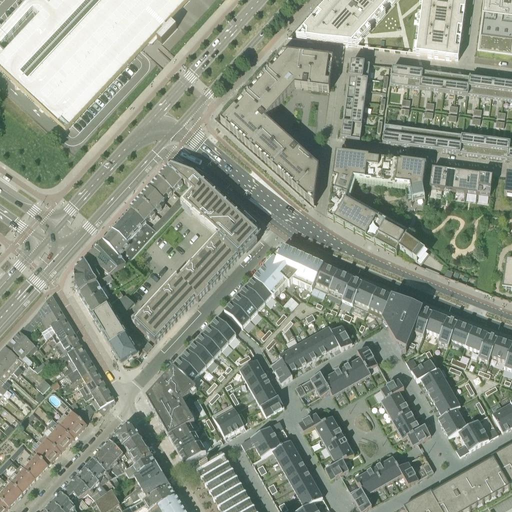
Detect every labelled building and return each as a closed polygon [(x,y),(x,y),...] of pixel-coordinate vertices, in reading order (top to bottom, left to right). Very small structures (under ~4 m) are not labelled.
[(42,0),(31,0),(0,33),(0,71),(8,79),(31,101),(57,125),(66,133),(138,56),(141,53),(149,45),(150,46),(152,43),(151,42),(152,41),(153,40),(155,38),(157,41),(162,45),(176,30),(172,25),(169,23),(170,22),(190,0),(55,0),(49,7),(45,3),(43,1),(42,0)] [(312,24),(304,33),(307,36),(306,42),(307,42),(314,43),(341,47),(348,48),(352,48),(395,0),(333,0),(336,4),(330,11),(326,8),(318,17),(322,20),(315,27),(312,24)] [(416,57),(428,58),(434,59),(445,60),(452,61),(458,62),(460,52),(454,51),(456,31),(462,32),(464,22),(458,21),(459,12),(465,13),(466,2),(460,2),(460,0),(423,0),(416,56),(416,57)] [(511,0),(485,0),(481,38),(478,57),(511,61),(511,0)] [(283,55),(221,124),(259,159),(296,192),(314,208),(316,196),(319,170),(312,164),(311,163),(311,162),(308,160),(307,159),(296,149),(266,122),(282,104),(295,89),(306,91),(329,94),(333,62),(283,55)] [(351,64),(349,79),(368,82),(370,67),(351,64)] [(393,69),(390,87),(408,89),(410,72),(393,69)] [(410,72),(408,89),(420,91),(422,73),(410,72)] [(422,73),(420,91),(432,92),(434,75),(422,73)] [(434,75),(432,92),(444,94),(446,77),(434,75)] [(446,77),(444,94),(456,96),(458,78),(446,77)] [(458,78),(456,96),(467,97),(470,80),(458,78)] [(349,79),(348,91),(366,93),(368,82),(349,79)] [(470,80),(467,97),(479,99),(482,81),(470,80)] [(482,81),(479,99),(491,100),(494,83),(482,81)] [(494,83),(491,100),(503,102),(505,84),(494,83)] [(511,85),(505,84),(503,102),(511,102),(511,85)] [(348,91),(346,102),(365,104),(366,93),(348,91)] [(346,102),(345,113),(363,116),(365,104),(346,102)] [(345,113),(343,125),(362,127),(363,116),(345,113)] [(343,125),(341,140),(360,142),(362,127),(343,125)] [(385,128),(382,145),(398,147),(400,148),(403,130),(385,128)] [(403,130),(400,148),(412,149),(415,131),(403,130)] [(415,131),(412,149),(424,151),(426,133),(415,131)] [(426,133),(424,151),(436,152),(438,135),(426,133)] [(438,135),(436,152),(448,154),(450,136),(438,135)] [(450,136),(448,154),(460,155),(462,138),(450,136)] [(462,138),(460,155),(472,157),(474,139),(462,138)] [(474,139),(472,157),(484,159),(486,141),(474,139)] [(486,141),(484,159),(489,160),(495,160),(498,143),(486,141)] [(498,143),(495,160),(507,162),(510,144),(498,143)] [(329,210),(328,219),(332,221),(343,228),(396,258),(397,256),(398,255),(397,255),(399,251),(412,261),(420,251),(421,250),(406,239),(407,237),(346,203),(351,187),(353,181),(410,188),(410,189),(413,202),(425,200),(423,190),(423,184),(424,177),(425,170),(426,170),(426,168),(426,167),(336,156),(329,210)] [(183,184),(190,191),(195,195),(185,204),(185,205),(221,238),(179,283),(177,282),(135,327),(156,346),(196,302),(198,304),(199,303),(260,236),(195,176),(171,167),(168,171),(183,184)] [(433,170),(430,190),(442,192),(445,172),(433,170)] [(158,181),(173,194),(174,194),(183,184),(168,171),(158,181)] [(445,172),(442,192),(454,193),(457,174),(445,172)] [(457,174),(454,193),(466,195),(469,175),(457,174)] [(469,175),(466,195),(478,197),(481,177),(469,175)] [(481,177),(478,197),(490,198),(493,178),(481,177)] [(511,261),(506,261),(502,291),(511,292),(511,178),(507,178),(507,180),(506,187),(504,198),(511,198),(511,261)] [(149,191),(164,204),(173,194),(158,181),(149,191)] [(140,201),(155,215),(164,204),(149,191),(140,201)] [(195,195),(190,191),(181,201),(185,204),(195,195)] [(180,199),(170,210),(176,215),(182,208),(185,205),(185,204),(181,201),(180,199)] [(145,225),(155,215),(140,201),(131,212),(145,225)] [(170,210),(161,220),(166,225),(176,215),(170,210)] [(145,225),(131,212),(122,222),(148,245),(157,235),(152,230),(145,225)] [(161,220),(152,230),(157,235),(166,225),(161,220)] [(130,265),(148,245),(122,222),(112,232),(113,233),(106,240),(103,243),(126,267),(130,265)] [(110,277),(126,267),(103,243),(103,242),(88,258),(110,277)] [(315,286),(323,268),(284,250),(278,261),(277,264),(274,261),(254,282),(274,301),(288,286),(290,288),(293,284),(312,293),(314,290),(315,286)] [(79,297),(110,277),(88,258),(75,272),(75,278),(76,291),(79,297)] [(323,268),(315,286),(314,290),(328,296),(338,275),(327,270),(324,268),(323,268)] [(446,272),(444,278),(450,281),(453,274),(446,272)] [(343,303),(352,281),(338,275),(328,296),(343,303)] [(85,307),(104,295),(108,292),(105,288),(113,283),(110,277),(79,297),(85,307)] [(363,286),(352,281),(343,303),(342,304),(345,305),(353,309),(353,308),(363,286)] [(247,290),(265,307),(272,299),(274,301),(254,282),(247,290)] [(353,308),(367,314),(377,293),(363,286),(353,308)] [(258,315),(265,307),(247,290),(239,298),(258,315)] [(104,295),(85,307),(92,317),(108,307),(123,298),(119,293),(111,298),(107,300),(104,295)] [(377,293),(367,314),(383,321),(392,300),(391,300),(392,299),(381,294),(377,293)] [(239,298),(232,306),(250,323),(258,315),(239,298)] [(39,322),(41,324),(60,312),(52,299),(38,315),(41,321),(39,322)] [(284,308),(291,314),(300,305),(293,299),(284,308)] [(402,303),(393,300),(392,299),(391,300),(392,300),(383,321),(383,322),(382,322),(382,323),(383,325),(386,330),(389,335),(390,337),(401,356),(401,357),(406,354),(408,348),(410,344),(413,336),(423,312),(414,308),(409,306),(402,303)] [(250,323),(232,306),(225,314),(243,331),(250,323)] [(91,318),(97,327),(115,317),(108,307),(92,317),(91,318)] [(42,334),(43,335),(48,330),(65,320),(60,312),(41,324),(43,328),(39,330),(41,334),(42,334)] [(423,312),(414,336),(423,340),(426,333),(433,316),(423,312)] [(433,316),(426,333),(441,339),(448,322),(433,316)] [(115,317),(97,327),(103,337),(120,327),(115,317)] [(49,334),(52,338),(69,327),(65,320),(48,330),(43,335),(44,337),(49,334)] [(210,330),(228,346),(236,338),(218,322),(210,330)] [(451,344),(450,344),(451,343),(458,326),(448,322),(441,339),(440,340),(440,339),(438,345),(448,350),(451,344)] [(27,339),(35,331),(29,325),(21,334),(27,339)] [(458,326),(451,343),(466,349),(473,332),(458,326)] [(54,341),(57,345),(74,335),(69,327),(52,338),(49,341),(51,343),(54,341)] [(120,327),(103,337),(110,347),(126,337),(120,327)] [(330,333),(339,349),(341,353),(352,347),(341,327),(330,333)] [(228,346),(210,330),(203,338),(221,354),(228,346)] [(330,333),(328,331),(319,336),(329,354),(339,349),(330,333)] [(473,332),(466,349),(481,355),(488,338),(473,332)] [(31,358),(39,350),(36,347),(33,345),(27,340),(27,339),(21,334),(14,341),(29,355),(31,358)] [(308,340),(319,360),(329,354),(319,336),(318,334),(308,340)] [(31,335),(27,340),(33,345),(37,341),(31,335)] [(58,352),(62,359),(81,347),(74,335),(57,345),(52,350),(54,355),(58,352)] [(126,337),(110,347),(116,357),(133,347),(126,337)] [(221,354),(203,338),(195,346),(214,363),(221,354)] [(491,360),(491,359),(498,342),(488,338),(481,355),(481,356),(480,355),(478,361),(489,366),(491,360)] [(319,360),(308,340),(298,345),(309,365),(319,360)] [(26,358),(29,355),(14,341),(7,348),(29,368),(32,364),(26,358)] [(491,359),(507,364),(511,349),(511,346),(498,342),(491,359)] [(147,355),(153,349),(148,344),(142,351),(147,355)] [(289,353),(299,371),(309,365),(298,345),(288,351),(289,353)] [(214,363),(195,346),(188,354),(206,370),(214,363)] [(67,367),(68,366),(86,355),(81,347),(62,359),(58,362),(61,366),(65,363),(67,367)] [(133,347),(116,357),(122,367),(139,357),(137,354),(133,347)] [(29,368),(7,348),(0,356),(0,357),(21,375),(25,380),(28,376),(25,374),(30,369),(29,368)] [(368,373),(378,368),(368,350),(357,355),(360,360),(367,374),(368,373)] [(299,371),(289,353),(279,359),(281,361),(290,376),(299,371)] [(206,370),(188,354),(181,362),(199,379),(206,370)] [(66,374),(68,377),(91,363),(86,355),(68,366),(71,371),(66,374)] [(18,379),(21,375),(0,357),(0,369),(10,379),(14,375),(18,379)] [(351,365),(361,383),(371,378),(368,373),(367,374),(360,360),(351,365)] [(293,381),(292,381),(290,376),(281,361),(270,367),(282,387),(293,381)] [(417,384),(421,382),(436,373),(432,366),(431,363),(418,371),(412,361),(406,365),(417,384)] [(199,379),(181,362),(173,370),(192,387),(192,386),(199,379)] [(74,379),(76,382),(96,371),(91,363),(68,377),(70,382),(74,379)] [(245,383),(262,373),(257,363),(240,373),(245,383)] [(341,371),(352,389),(361,383),(351,365),(341,371)] [(7,382),(10,379),(0,369),(0,382),(8,390),(11,386),(7,382)] [(146,400),(168,439),(190,426),(190,427),(195,424),(183,404),(196,390),(192,386),(192,387),(173,370),(146,400)] [(80,386),(82,389),(100,378),(96,371),(76,382),(67,389),(70,393),(80,386)] [(352,389),(341,371),(332,376),(342,394),(352,389)] [(426,391),(444,381),(439,372),(436,373),(421,382),(426,391)] [(250,392),(268,382),(262,373),(245,383),(250,392)] [(224,375),(218,381),(221,384),(226,377),(224,375)] [(300,400),(301,400),(315,392),(320,400),(330,395),(331,394),(323,381),(320,376),(295,391),(300,400)] [(330,395),(333,400),(342,394),(332,376),(323,381),(331,394),(330,395)] [(79,391),(84,399),(105,386),(100,378),(82,389),(79,391)] [(444,381),(426,391),(432,401),(450,391),(444,381)] [(6,392),(8,390),(0,382),(0,393),(3,397),(7,393),(6,392)] [(37,390),(43,396),(51,388),(44,382),(37,390)] [(256,401),(273,391),(268,382),(250,392),(256,401)] [(399,395),(404,392),(398,382),(389,387),(388,387),(380,392),(386,402),(399,395)] [(90,401),(92,405),(110,395),(105,386),(84,399),(83,400),(85,403),(90,401)] [(450,391),(432,401),(437,410),(455,400),(457,399),(452,389),(450,391)] [(261,411),(279,401),(273,391),(256,401),(261,411)] [(110,395),(92,405),(79,413),(83,416),(94,409),(97,413),(99,412),(103,418),(116,404),(110,395)] [(405,404),(399,395),(386,402),(381,404),(386,414),(405,404)] [(455,400),(437,410),(442,419),(456,411),(460,409),(455,400)] [(266,420),(284,410),(279,401),(261,411),(266,420)] [(202,419),(206,417),(198,402),(194,404),(202,419)] [(410,413),(405,404),(386,414),(392,423),(410,413)] [(234,434),(244,428),(243,427),(241,423),(238,417),(231,407),(221,413),(234,434)] [(511,430),(511,409),(511,407),(501,412),(511,430)] [(462,421),(456,411),(442,419),(438,422),(444,431),(462,421)] [(511,430),(501,412),(492,418),(502,436),(511,430)] [(225,440),(234,434),(221,413),(212,418),(225,440)] [(397,433),(415,423),(410,413),(392,423),(397,433)] [(66,421),(81,436),(87,429),(72,414),(71,415),(68,418),(65,415),(62,418),(66,421)] [(311,419),(298,426),(304,437),(315,430),(322,427),(321,426),(316,416),(311,419)] [(320,439),(338,429),(332,419),(321,426),(322,427),(315,430),(320,439)] [(469,429),(464,420),(462,421),(444,431),(449,441),(459,436),(467,431),(467,430),(469,429)] [(75,442),(81,436),(66,421),(61,425),(58,422),(56,424),(59,427),(75,442)] [(415,423),(397,433),(403,443),(407,440),(421,432),(420,432),(415,423)] [(467,431),(478,449),(498,438),(495,431),(485,437),(478,424),(469,429),(467,430),(467,431)] [(279,425),(270,431),(261,436),(271,455),(281,449),(274,437),(283,432),(279,425)] [(173,448),(195,436),(190,427),(190,426),(168,439),(173,448)] [(68,449),(75,442),(59,427),(55,432),(52,429),(49,431),(53,434),(68,449)] [(110,446),(120,455),(123,452),(122,450),(140,439),(133,429),(126,428),(110,446)] [(325,449),(343,439),(338,429),(320,439),(325,449)] [(407,440),(413,449),(431,439),(425,429),(420,432),(421,432),(407,440)] [(460,460),(478,449),(467,431),(459,436),(466,448),(456,453),(460,460)] [(62,455),(68,449),(53,434),(49,439),(45,436),(43,438),(46,441),(62,455)] [(179,457),(201,445),(195,436),(173,448),(179,457)] [(245,453),(255,448),(262,460),(271,455),(261,436),(251,441),(242,447),(245,453)] [(122,460),(124,464),(131,460),(130,458),(146,448),(140,439),(122,450),(123,452),(120,455),(124,458),(122,460)] [(343,439),(325,449),(331,458),(349,448),(343,439)] [(56,462),(62,455),(46,441),(42,445),(39,442),(37,445),(40,448),(56,462)] [(206,442),(201,445),(179,457),(185,467),(206,455),(206,454),(211,451),(206,442)] [(277,464),(295,454),(290,444),(281,449),(271,455),(277,464)] [(50,468),(56,462),(40,448),(36,452),(29,446),(27,447),(50,468)] [(128,472),(124,464),(122,460),(124,458),(120,455),(110,446),(102,454),(117,468),(121,477),(126,474),(128,472)] [(44,475),(50,468),(27,447),(27,448),(30,451),(30,452),(33,455),(28,460),(44,475)] [(511,447),(479,467),(481,470),(428,499),(427,496),(400,511),(455,511),(482,497),(511,479),(511,447)] [(124,464),(128,472),(134,469),(152,457),(146,448),(130,458),(131,460),(124,464)] [(349,448),(331,458),(336,467),(343,463),(343,464),(354,458),(349,448)] [(12,458),(15,461),(21,454),(18,452),(12,458)] [(118,479),(121,477),(117,468),(102,454),(94,463),(108,476),(111,472),(118,479)] [(282,474),(301,463),(295,454),(277,464),(282,474)] [(130,482),(134,479),(156,464),(152,457),(134,469),(128,472),(126,474),(130,482)] [(212,465),(199,473),(203,480),(201,481),(202,482),(203,481),(207,487),(206,488),(206,489),(208,488),(211,494),(210,495),(210,496),(212,495),(213,497),(216,502),(214,503),(215,503),(216,503),(220,509),(218,510),(219,511),(220,510),(221,511),(262,511),(246,484),(245,485),(239,474),(234,477),(224,458),(212,465)] [(38,481),(44,475),(28,460),(22,467),(38,481)] [(383,465),(393,483),(402,478),(398,471),(399,471),(393,460),(383,465)] [(107,496),(113,493),(115,491),(110,483),(113,481),(108,476),(94,463),(85,472),(101,489),(107,496)] [(287,483),(306,472),(301,463),(282,474),(287,483)] [(349,474),(343,464),(343,463),(336,467),(325,473),(331,484),(349,474)] [(134,479),(140,489),(163,476),(156,464),(134,479)] [(0,471),(3,474),(9,467),(6,465),(0,471)] [(393,483),(383,465),(374,471),(384,489),(393,483)] [(409,465),(399,471),(398,471),(402,478),(408,489),(426,479),(421,470),(414,474),(409,465)] [(429,466),(421,470),(426,479),(434,475),(429,466)] [(31,488),(38,481),(22,467),(16,473),(31,488)] [(384,489),(374,471),(365,476),(375,494),(384,489)] [(94,496),(99,501),(107,496),(101,489),(85,472),(77,481),(90,495),(92,497),(94,496)] [(293,492),(312,482),(306,472),(287,483),(293,492)] [(25,495),(31,488),(16,473),(10,480),(25,495)] [(145,498),(147,500),(169,487),(163,476),(140,489),(130,497),(133,504),(145,498)] [(375,494),(365,476),(354,482),(361,493),(361,492),(365,499),(375,494)] [(19,501),(25,495),(10,480),(3,487),(19,501)] [(61,498),(73,508),(90,495),(77,481),(61,498)] [(298,502),(317,491),(312,482),(293,492),(298,502)] [(0,496),(12,508),(19,501),(3,487),(0,490),(0,496)] [(151,511),(157,509),(176,497),(169,487),(147,500),(136,507),(126,511),(151,511)] [(317,491),(298,502),(303,511),(313,506),(322,500),(317,491)] [(351,498),(359,511),(368,511),(372,510),(365,499),(361,492),(361,493),(351,498)] [(107,496),(99,501),(91,507),(93,511),(94,511),(110,511),(120,506),(113,493),(107,496)] [(0,509),(2,511),(8,511),(12,508),(0,496),(0,509)] [(184,511),(176,497),(157,509),(151,511),(184,511)] [(53,506),(58,511),(76,511),(73,508),(61,498),(53,506)]
